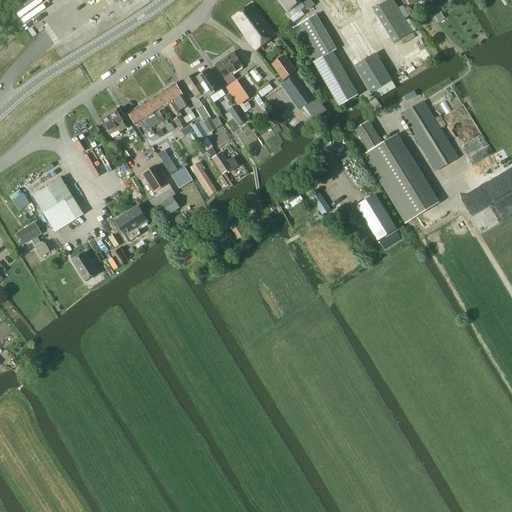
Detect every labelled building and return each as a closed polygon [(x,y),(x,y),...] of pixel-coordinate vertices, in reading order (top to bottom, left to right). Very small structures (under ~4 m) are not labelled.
[(278,0),(288,12),(296,6),(300,2),(304,7),(305,7),(307,9),(314,4),(310,0),(278,0)] [(344,0),(324,0),(340,26),(355,17),(344,0)] [(388,0),(373,9),(394,44),(412,32),(393,1),(392,0),(388,0)] [(426,0),(432,10),(438,6),(434,0),(426,0)] [(232,18),(255,51),(275,35),(262,18),(251,4),(232,18)] [(441,13),(434,17),(438,23),(445,19),(441,13)] [(295,27),(293,28),(314,63),(331,53),(336,50),(316,15),(295,27)] [(339,30),(351,49),(366,40),(354,20),(339,30)] [(351,49),(360,63),(375,53),(366,40),(351,49)] [(235,80),(231,74),(242,66),(233,53),(215,65),(228,84),(235,80)] [(375,53),(360,63),(354,66),(371,94),(392,81),(375,53)] [(284,57),(273,66),(282,80),(294,71),(284,57)] [(209,69),(196,77),(209,97),(222,89),(209,69)] [(194,74),(184,81),(195,98),(196,98),(197,100),(207,93),(194,74)] [(281,86),(299,111),(315,99),(312,94),(314,93),(312,90),(310,92),(297,74),(281,86)] [(228,87),(239,104),(247,98),(236,82),(228,87)] [(175,84),(166,90),(173,102),(179,111),(183,108),(189,105),(183,96),(175,84)] [(166,90),(156,96),(164,108),(169,104),(172,109),(175,113),(179,111),(173,102),(166,90)] [(156,96),(147,101),(154,113),(154,114),(160,123),(164,120),(162,116),(160,117),(156,112),(164,108),(156,96)] [(260,97),(256,99),(259,106),(264,103),(260,97)] [(317,97),(302,109),(312,122),(327,111),(317,97)] [(147,101),(138,107),(145,119),(151,128),(155,126),(160,123),(154,114),(154,113),(147,101)] [(400,115),(436,172),(459,158),(424,101),(416,106),(400,115)] [(235,104),(227,109),(232,117),(239,126),(247,121),(242,114),(235,104)] [(196,111),(203,121),(209,117),(203,106),(197,110),(196,111)] [(145,119),(138,107),(128,113),(135,125),(138,129),(143,125),(144,127),(147,131),(151,128),(145,119)] [(109,115),(101,120),(110,135),(118,130),(120,132),(127,128),(125,126),(116,111),(115,112),(114,110),(108,114),(109,115)] [(204,122),(210,133),(217,128),(211,118),(204,122)] [(354,129),(368,152),(382,143),(368,121),(354,129)] [(193,131),(200,142),(201,141),(207,138),(207,137),(198,123),(191,127),(193,131)] [(165,127),(169,132),(174,129),(171,124),(165,127)] [(190,125),(181,130),(184,136),(193,131),(191,127),(190,125)] [(156,133),(159,138),(165,135),(161,129),(156,133)] [(365,155),(406,223),(408,221),(438,203),(396,136),(367,154),(365,155)] [(207,138),(201,141),(201,142),(204,146),(207,151),(212,148),(213,148),(207,138)] [(127,151),(121,155),(125,161),(131,157),(127,151)] [(217,156),(212,159),(222,174),(227,171),(238,164),(233,157),(227,161),(221,153),(217,156)] [(168,158),(162,162),(167,170),(170,175),(177,171),(173,166),(168,158)] [(198,163),(193,166),(212,195),(217,192),(198,163)] [(157,166),(142,175),(153,193),(154,193),(157,197),(150,202),(156,212),(165,207),(169,214),(179,208),(172,197),(175,195),(168,183),(157,166)] [(170,176),(179,189),(192,180),(184,167),(170,176)] [(223,176),(219,179),(225,188),(229,186),(223,176)] [(59,179),(31,196),(42,213),(70,196),(59,179)] [(297,189),(285,197),(290,204),(301,196),(297,189)] [(318,193),(310,199),(323,217),(331,211),(318,193)] [(375,194),(356,206),(378,241),(397,229),(375,194)] [(70,196),(42,213),(54,233),(82,215),(70,196)] [(115,221),(128,242),(141,235),(137,228),(147,221),(138,207),(115,221)] [(236,217),(227,222),(232,231),(242,226),(236,217)] [(33,223),(15,234),(22,245),(31,240),(34,246),(39,243),(36,237),(40,235),(33,223)] [(42,242),(39,243),(34,246),(40,257),(49,252),(44,243),(43,244),(42,242)] [(179,258),(187,269),(210,254),(202,243),(179,258)] [(72,260),(85,281),(98,273),(84,252),(72,260)]
